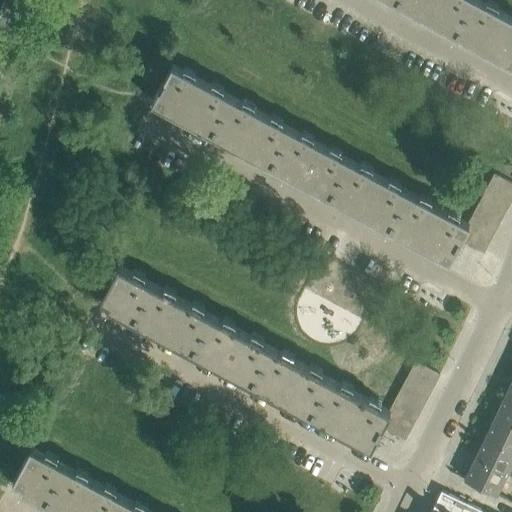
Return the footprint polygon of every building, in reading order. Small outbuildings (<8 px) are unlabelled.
[(473,0),(397,0),(397,2),(456,34),(473,0)] [(511,16),(482,0),(473,0),(456,34),(511,63),(511,16)] [(232,95),(172,63),(152,100),(212,132),(232,95)] [(232,95),(212,132),(271,164),(291,127),(232,95)] [(350,158),(291,127),(271,164),(330,196),(350,158)] [(330,196),(389,227),(409,190),(350,158),(330,196)] [(511,195),(511,182),(494,173),(489,184),(511,195)] [(507,207),(511,196),(511,195),(489,184),(483,194),(507,207)] [(409,190),(389,227),(449,259),(461,238),(466,227),(469,222),(468,222),(409,190)] [(507,207),(483,194),(477,205),(501,218),(507,207)] [(495,229),(501,218),(477,205),(471,216),(495,229)] [(495,229),(471,216),(468,222),(469,222),(466,227),(489,240),(495,229)] [(466,227),(461,238),(484,250),(484,249),(489,240),(466,227)] [(101,297),(102,297),(110,302),(108,305),(134,319),(154,282),(119,263),(105,289),(101,297)] [(213,314),(154,282),(134,319),(193,351),(213,314)] [(252,383),(272,345),(213,314),(193,351),(252,383)] [(311,414),(331,377),(272,345),(252,383),(311,414)] [(42,358),(35,369),(43,374),(50,362),(42,358)] [(434,383),(440,372),(416,360),(410,370),(434,383)] [(428,394),(434,383),(410,370),(404,381),(428,394)] [(382,425),(388,414),(391,409),(390,409),(331,377),(311,414),(370,446),(382,425)] [(428,394),(404,381),(398,392),(422,405),(428,394)] [(511,392),(506,390),(496,411),(511,419),(511,392)] [(417,416),(422,405),(398,392),(393,403),(417,416)] [(393,403),(390,409),(391,409),(388,414),(411,427),(417,416),(393,403)] [(485,433),(511,446),(511,419),(496,411),(485,433)] [(411,427),(388,414),(382,425),(405,437),(411,427)] [(511,446),(485,433),(475,455),(508,471),(511,462),(511,446)] [(22,484),(20,487),(46,501),(66,464),(31,445),(17,471),(13,478),(22,484)] [(464,477),(497,494),(508,471),(475,455),(464,477)] [(116,511),(125,496),(66,464),(46,501),(65,511),(116,511)] [(430,511),(483,511),(485,510),(441,489),(430,511)] [(155,511),(125,496),(116,511),(155,511)]
